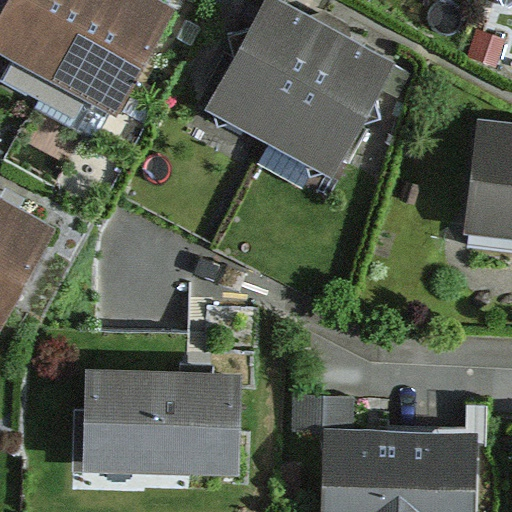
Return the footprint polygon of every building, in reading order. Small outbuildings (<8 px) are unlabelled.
[(4,72),(41,92),(91,0),(1,0),(0,3),(0,43),(15,52),(4,72)] [(169,0),(91,0),(41,92),(77,112),(90,89),(113,102),(169,0)] [(261,0),(206,102),(330,165),(397,53),(294,0),(261,0)] [(511,116),(479,113),(466,228),(511,232),(511,116)] [(0,319),(58,216),(0,182),(0,319)] [(238,361),(87,359),(87,399),(75,399),(74,468),(188,469),(188,459),(237,460),(238,361)] [(356,387),(296,385),(295,419),(326,420),(323,511),(477,511),(480,416),(355,412),(356,387)]
